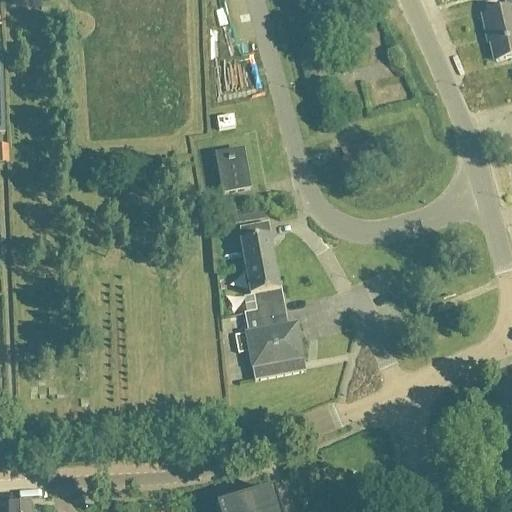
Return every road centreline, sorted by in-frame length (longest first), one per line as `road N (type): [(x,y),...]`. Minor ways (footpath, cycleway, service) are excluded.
road 1 (residential): [(0,485),(178,477),(251,458),(399,399)]
road 2 (residential): [(488,202),(385,231),(352,230),(326,217),(300,169),(257,0)]
road 3 (residential): [(488,202),(408,0)]
road 4 (residential): [(399,399),(511,343)]
